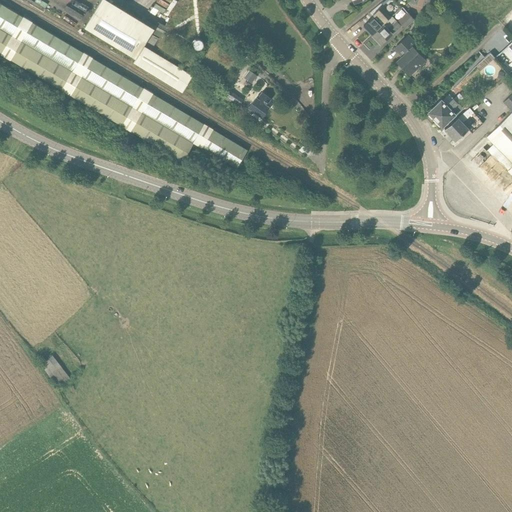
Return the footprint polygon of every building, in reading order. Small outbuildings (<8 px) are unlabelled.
[(84,27),(136,59),(134,62),(183,93),(193,76),(152,51),(144,46),(151,34),(155,29),(118,6),(107,0),(100,0),(93,13),(88,21),(84,27)] [(237,168),(248,150),(0,3),(0,53),(183,161),(194,143),(202,148),(202,147),(237,168)] [(372,35),(383,24),(390,18),(385,13),(380,8),(374,14),(375,15),(364,26),(372,35)] [(405,28),(414,19),(408,12),(399,21),(405,28)] [(381,44),(398,28),(401,25),(392,16),(390,18),(383,24),(372,35),(381,44)] [(152,51),(159,39),(151,34),(144,46),(152,51)] [(426,60),(413,47),(416,44),(408,36),(395,48),(403,56),(397,62),(410,75),(426,60)] [(195,53),(197,54),(198,54),(199,54),(201,54),(202,53),(203,52),(203,50),(203,49),(203,48),(203,47),(202,46),(201,45),(200,44),(197,44),(195,45),(194,46),(194,47),(193,48),(193,49),(193,50),(194,52),(195,53)] [(244,78),(251,83),(256,76),(250,71),(244,78)] [(222,96),(238,107),(243,100),(227,89),(222,96)] [(252,114),(254,111),(262,117),(269,107),(266,105),(271,99),(262,93),(258,98),(251,92),(242,103),(249,108),(247,110),(252,114)] [(442,127),(456,114),(455,114),(462,108),(453,98),(449,94),(442,100),(442,99),(428,112),(442,127)] [(511,94),(503,103),(511,111),(511,94)] [(468,117),(473,113),(469,108),(445,129),(455,140),(469,129),(463,122),(468,118),(468,117)] [(511,112),(487,137),(494,144),(486,151),(511,174),(511,112)]
